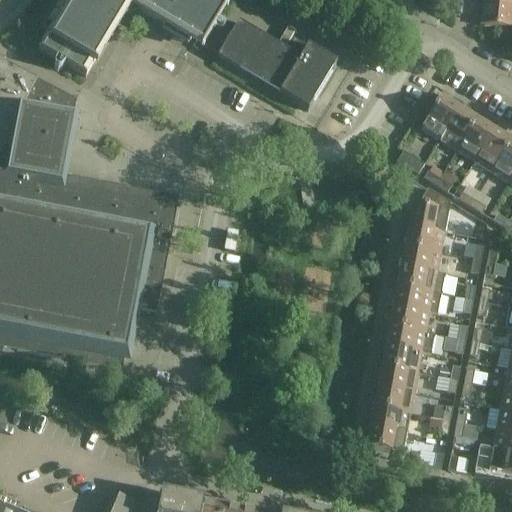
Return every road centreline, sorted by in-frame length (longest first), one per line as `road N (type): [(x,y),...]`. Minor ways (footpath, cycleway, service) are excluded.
road 1 (residential): [(169,446),(220,190),(232,173),(354,145),(423,34)]
road 2 (residential): [(317,511),(175,484),(169,446)]
